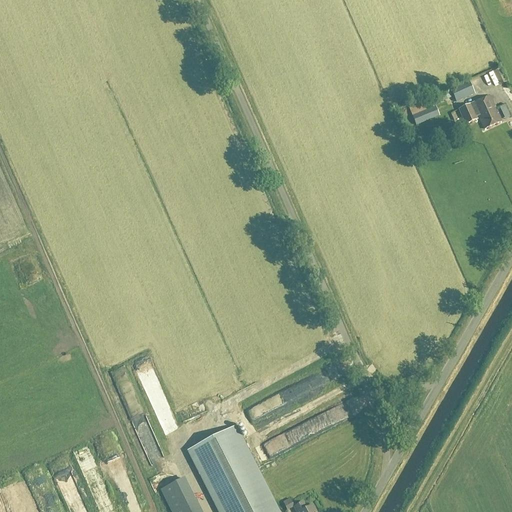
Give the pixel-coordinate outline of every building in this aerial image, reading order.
[(500,70),(494,73),(498,82),(504,79),(500,70)] [(451,90),(453,94),(454,99),(456,103),(475,95),(469,82),(451,90)] [(490,96),(459,110),(466,125),(476,120),(475,117),(478,116),(484,129),(501,121),(490,96)] [(430,120),(427,111),(412,117),(416,126),(430,120)] [(283,394),(248,412),(254,425),(290,408),(283,394)] [(187,451),(204,483),(218,511),(278,511),(235,426),(187,451)] [(99,468),(96,460),(92,462),(90,457),(82,461),(87,473),(99,468)] [(199,511),(183,479),(160,491),(170,511),(199,511)] [(306,509),(303,503),(293,508),(295,511),(315,511),(312,506),(306,509)]
